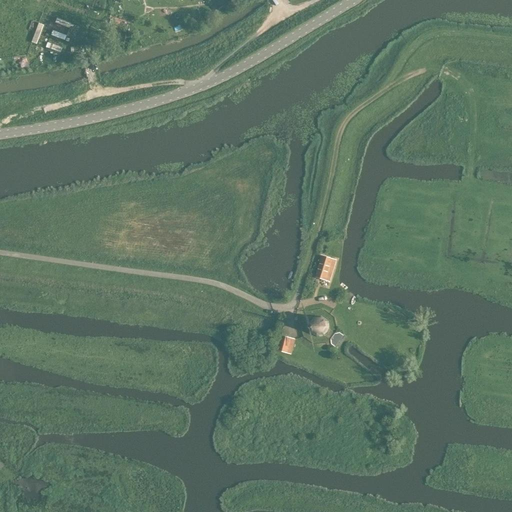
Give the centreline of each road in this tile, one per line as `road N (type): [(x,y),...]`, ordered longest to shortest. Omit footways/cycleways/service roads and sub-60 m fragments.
road 1 (tertiary): [(351,0),(201,84),(0,134)]
road 2 (track): [(295,295),(342,125),(387,86)]
road 3 (track): [(387,86),(436,67),(471,85),(477,106),(469,180)]
